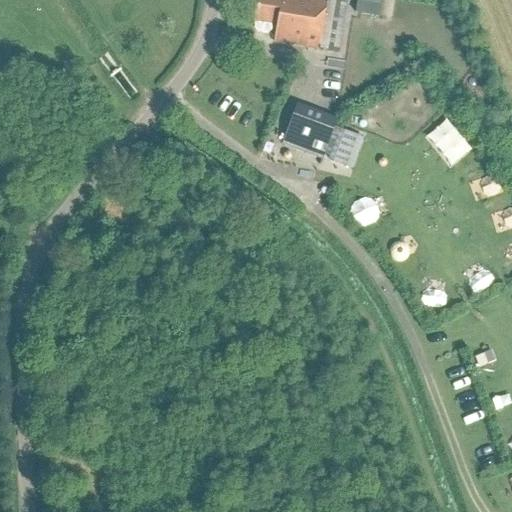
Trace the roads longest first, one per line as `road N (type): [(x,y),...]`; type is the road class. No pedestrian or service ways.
road 1 (unclassified): [(27,511),(20,354),(35,263),(86,183),(190,66),(212,0)]
road 2 (track): [(417,351),(482,511)]
road 3 (track): [(83,0),(160,102)]
